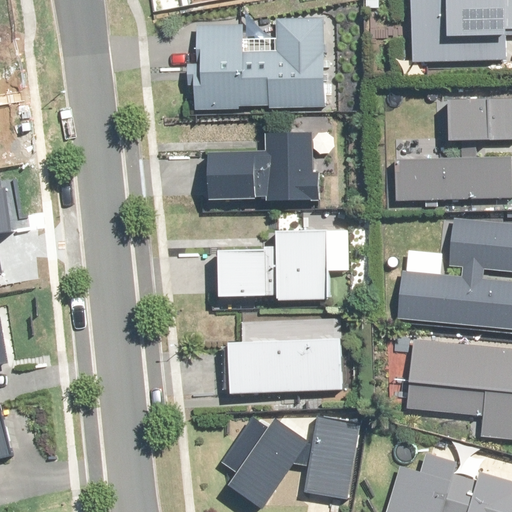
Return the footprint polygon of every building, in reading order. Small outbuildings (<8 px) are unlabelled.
[(511,31),(511,0),(413,0),(416,67),(508,64),(507,32),(511,31)] [(328,111),(328,21),(279,21),(279,53),(244,53),(244,27),(199,28),(199,111),(328,111)] [(511,201),(511,101),(452,102),(453,160),(398,161),(399,202),(511,201)] [(336,203),(336,133),(270,133),(270,154),(212,154),(212,203),(336,203)] [(511,225),(456,221),(452,278),(405,274),(401,323),(511,331),(511,284),(486,282),(487,271),(511,272),(511,225)] [(221,252),(221,302),(280,302),(280,304),(325,303),(325,274),(352,274),(352,232),(279,232),(279,252),(221,252)] [(0,367),(16,364),(3,305),(0,305),(0,367)] [(345,392),(344,341),(232,345),(234,395),(345,392)] [(511,351),(416,342),(410,411),(486,418),(484,438),(511,440),(511,351)] [(0,413),(0,468),(19,464),(5,412),(0,413)] [(233,487),(265,509),(295,467),(311,443),(278,423),(272,432),(255,421),(221,470),(237,481),(233,487)] [(361,431),(322,424),(310,495),(350,501),(361,431)] [(471,511),(481,482),(459,476),(463,464),(431,455),(424,477),(399,469),(386,511),(471,511)] [(481,482),(471,511),(511,511),(511,485),(482,476),(481,482)]
